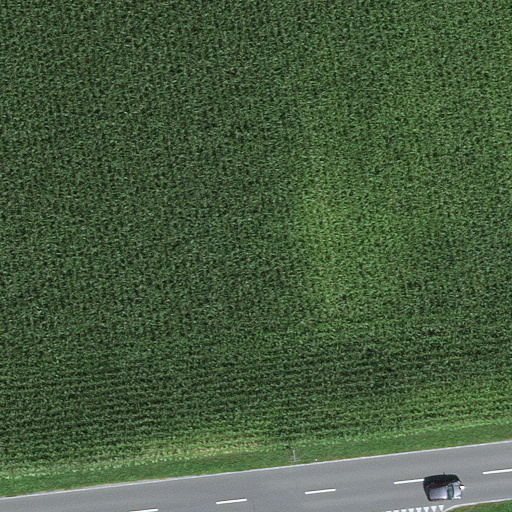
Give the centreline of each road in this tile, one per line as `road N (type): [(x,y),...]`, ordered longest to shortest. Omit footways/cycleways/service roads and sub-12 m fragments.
road 1 (tertiary): [(511,467),(280,493)]
road 2 (tertiary): [(280,493),(123,511)]
